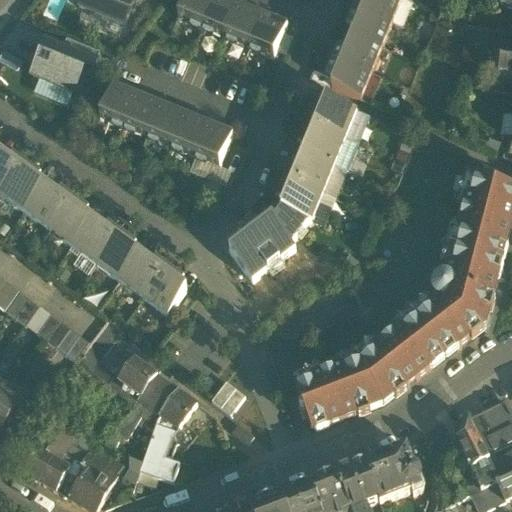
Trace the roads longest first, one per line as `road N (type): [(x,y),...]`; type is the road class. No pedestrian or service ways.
road 1 (residential): [(183,250),(237,316),(303,472)]
road 2 (residential): [(303,472),(388,436),(511,351)]
road 3 (residential): [(0,113),(183,250)]
road 4 (residential): [(183,250),(241,206),(275,126)]
road 5 (residential): [(275,126),(154,88)]
